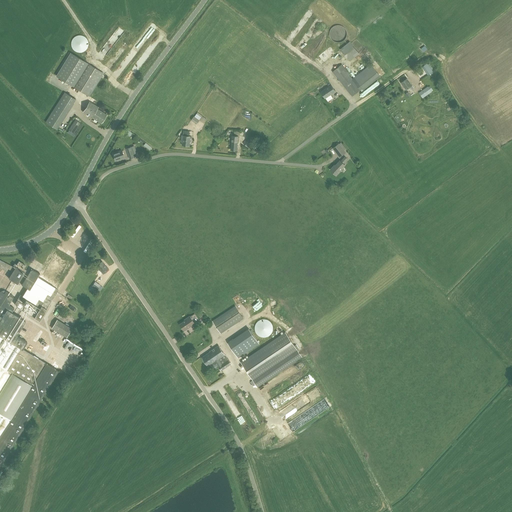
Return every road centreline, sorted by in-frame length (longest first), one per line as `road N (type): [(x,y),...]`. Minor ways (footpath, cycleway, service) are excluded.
road 1 (unclassified): [(261,511),(233,435),(81,208)]
road 2 (unclassified): [(74,198),(122,111),(204,0)]
road 3 (unclassified): [(81,208),(104,174),(156,156),(277,163)]
road 4 (unclassified): [(277,163),(396,77)]
road 5 (unknown): [(51,230),(81,251),(81,264),(34,333)]
